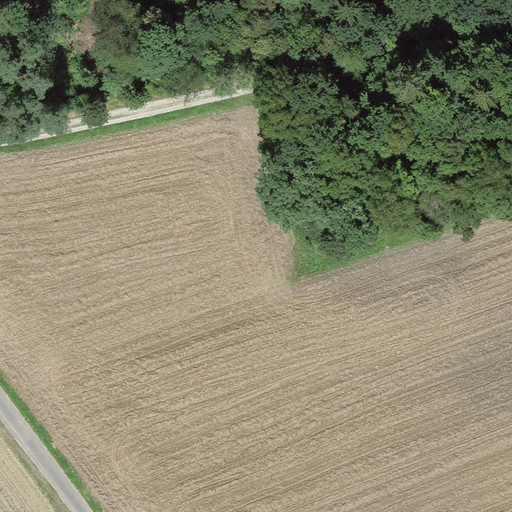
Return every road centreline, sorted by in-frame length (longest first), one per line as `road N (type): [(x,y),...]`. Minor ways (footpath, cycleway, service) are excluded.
road 1 (track): [(0,124),(511,26)]
road 2 (track): [(0,389),(92,511)]
